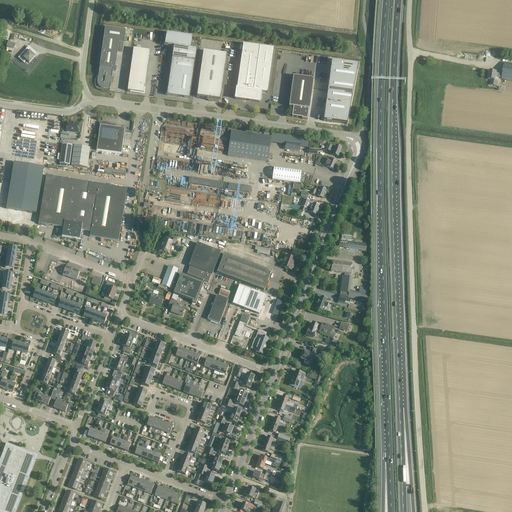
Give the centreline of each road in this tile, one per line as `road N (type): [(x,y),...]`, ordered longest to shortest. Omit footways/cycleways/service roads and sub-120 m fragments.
road 1 (unclassified): [(424,511),(407,138),(410,0)]
road 2 (motorway): [(386,0),(380,209),(389,452)]
road 3 (motorway): [(399,411),(391,145),(399,0)]
road 4 (residential): [(274,374),(356,141)]
road 5 (unclassified): [(348,137),(156,109)]
road 6 (residential): [(274,374),(119,314)]
road 7 (residential): [(225,503),(274,374)]
